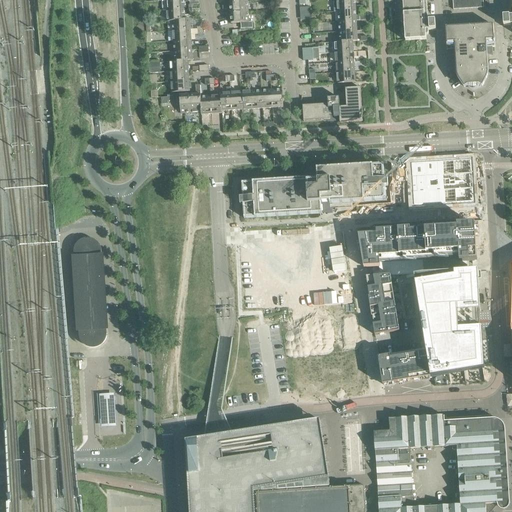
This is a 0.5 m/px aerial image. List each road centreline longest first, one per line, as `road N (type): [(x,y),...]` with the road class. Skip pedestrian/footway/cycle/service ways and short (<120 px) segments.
road 1 (unclassified): [(212,436),(224,337),(215,162)]
road 2 (secondary): [(142,457),(151,441),(148,366),(127,189)]
road 3 (secondary): [(109,191),(138,397),(133,448)]
road 4 (tertiary): [(295,157),(484,146)]
road 5 (tertiary): [(480,134),(294,144)]
road 6 (unclassified): [(376,401),(347,226)]
road 7 (unclassified): [(169,473),(171,423),(275,407)]
road 8 (secondary): [(0,469),(142,457)]
road 9 (secondary): [(82,0),(97,141)]
road 10 (secondary): [(124,136),(120,0)]
road 11 (secondary): [(133,448),(0,457)]
road 12 (residential): [(287,68),(276,59),(216,57),(209,0)]
